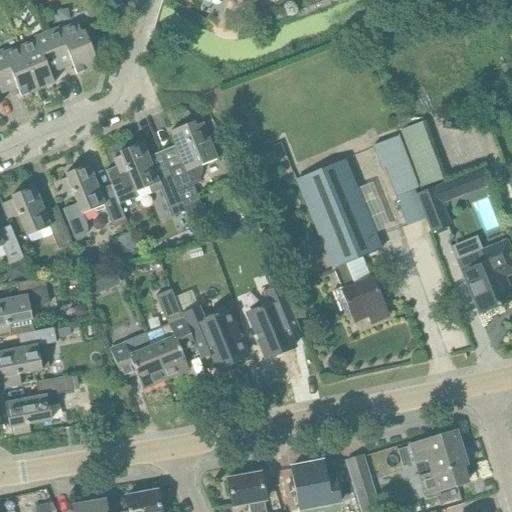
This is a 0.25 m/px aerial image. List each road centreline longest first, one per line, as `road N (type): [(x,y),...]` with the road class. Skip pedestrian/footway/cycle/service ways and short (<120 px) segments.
road 1 (tertiary): [(170,449),(480,383)]
road 2 (residential): [(0,153),(122,95),(151,0)]
road 3 (tertiary): [(0,476),(170,449)]
